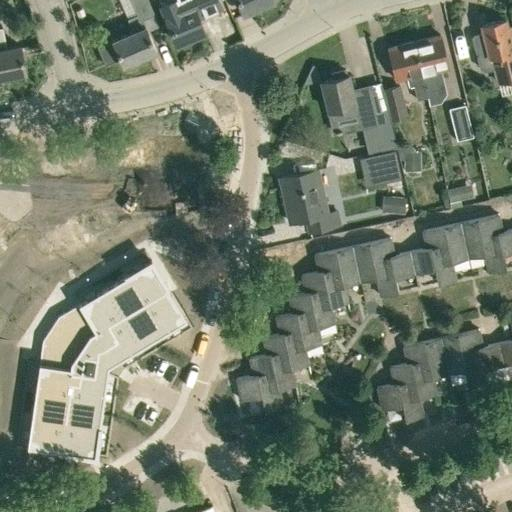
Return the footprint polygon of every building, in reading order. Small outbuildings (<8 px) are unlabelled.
[(113,41),(113,40),(97,47),(105,66),(121,59),(124,65),(125,65),(126,68),(140,62),(138,58),(156,51),(142,19),(154,14),(147,0),(131,0),(138,15),(128,19),(134,31),(113,41)] [(159,0),(177,42),(205,31),(199,16),(221,7),(218,0),(159,0)] [(238,0),(244,13),(274,0),(238,0)] [(511,79),(511,25),(508,27),(506,19),(482,25),(488,50),(481,52),(478,57),(480,67),(485,70),(495,67),(498,83),(511,79)] [(3,29),(0,29),(0,77),(26,73),(21,46),(7,49),(3,29)] [(441,34),(415,41),(428,96),(440,94),(434,71),(449,67),(441,34)] [(414,85),(418,99),(428,96),(415,41),(389,47),(397,79),(406,77),(408,86),(414,85)] [(376,123),(367,86),(353,90),(349,74),(348,74),(346,69),(332,73),(333,78),(322,81),(331,118),(357,112),(360,127),(376,123)] [(399,85),(385,89),(392,118),(406,115),(399,85)] [(457,140),(472,136),(465,105),(449,108),(457,140)] [(397,141),(393,126),(363,134),(366,149),(397,141)] [(137,172),(125,175),(127,182),(187,169),(181,142),(133,152),(133,154),(137,172)] [(85,158),(72,160),(85,225),(93,224),(90,212),(109,208),(110,208),(99,155),(97,155),(97,152),(84,154),(85,158)] [(394,155),(362,162),(366,180),(386,175),(387,181),(399,178),(394,155)] [(72,160),(44,166),(55,219),(56,219),(74,215),(77,227),(85,225),(72,160)] [(421,171),(421,160),(404,160),(405,171),(421,171)] [(317,168),(280,176),(290,221),(307,218),(310,231),(339,224),(336,210),(327,212),(317,168)] [(187,169),(127,182),(129,190),(140,188),(144,206),(145,207),(151,205),(152,209),(164,206),(163,203),(168,202),(189,197),(193,196),(187,169)] [(470,184),(448,188),(450,200),(472,196),(470,184)] [(391,196),(389,213),(404,214),(406,198),(391,196)] [(481,235),(502,231),(498,214),(460,222),(468,257),(485,254),(481,235)] [(468,257),(460,222),(423,230),(426,247),(448,242),(452,261),(468,257)] [(511,228),(502,231),(481,235),(485,254),(489,272),(506,268),(503,254),(511,252),(511,228)] [(390,237),(352,246),(360,281),(377,278),(373,259),(394,254),(390,237)] [(426,247),(410,251),(415,273),(435,269),(438,283),(456,279),(452,261),(448,242),(426,247)] [(360,281),(352,246),(314,254),(318,271),(340,266),(344,285),(360,281)] [(410,251),(394,254),(373,259),(377,278),(381,295),(398,292),(395,278),(415,273),(410,251)] [(29,437),(27,446),(95,455),(96,447),(98,435),(104,392),(106,380),(107,372),(105,371),(106,364),(113,360),(114,362),(121,357),(132,351),(169,329),(179,322),(186,318),(171,292),(151,259),(144,264),(134,270),(96,292),(86,298),(58,315),(43,338),(38,371),(37,382),(30,425),(29,437)] [(340,266),(318,271),(302,274),(305,291),(327,286),(331,305),(348,302),(344,285),(340,266)] [(327,286),(305,291),(289,295),(293,311),(314,307),(318,326),(334,322),(331,305),(327,286)] [(314,307),(293,311),(276,315),(279,332),(301,328),(305,347),(322,343),(318,326),(314,307)] [(301,328),(279,332),(263,336),(267,353),(288,348),(292,368),(309,364),(305,347),(301,328)] [(460,351),(482,346),(478,328),(441,337),(449,373),(465,369),(460,351)] [(327,334),(320,336),(321,342),(328,341),(327,334)] [(449,373),(441,337),(403,345),(407,362),(428,358),(432,377),(449,373)] [(511,339),(498,342),(503,365),(511,362),(511,339)] [(498,342),(482,346),(460,351),(465,369),(469,387),(487,383),(483,369),(503,365),(498,342)] [(288,348),(267,353),(250,356),(254,374),(275,369),(279,388),(296,385),(292,368),(288,348)] [(428,358),(407,362),(390,366),(394,383),(415,378),(419,398),(436,394),(432,377),(428,358)] [(275,369),(254,374),(237,377),(242,400),(262,396),(265,410),(283,406),(279,388),(275,369)] [(415,378),(394,383),(377,387),(382,409),(402,405),(406,419),(423,415),(419,398),(415,378)] [(350,511),(347,501),(315,511),(350,511)]
